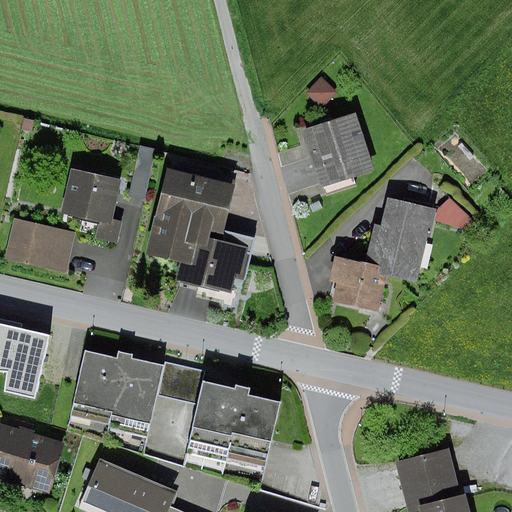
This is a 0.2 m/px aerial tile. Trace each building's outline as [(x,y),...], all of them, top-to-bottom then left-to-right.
[(336,93),(322,78),(306,93),(321,108),(336,93)] [(375,171),(356,113),(303,131),(321,189),(375,171)] [(35,121),(24,119),(21,130),(33,133),(35,121)] [(475,159),(461,143),(458,147),(471,162),(475,159)] [(157,151),(140,147),(128,197),(145,201),(157,151)] [(113,220),(122,181),(72,169),(62,214),(99,223),(95,239),(118,244),(123,222),(113,220)] [(200,237),(211,239),(225,242),(237,187),(167,172),(149,257),(180,263),(194,266),(200,237)] [(383,227),(375,225),(367,264),(380,266),(378,276),(387,277),(418,285),(429,238),(431,238),(435,222),(466,230),(473,223),(450,199),(437,210),(389,199),(383,227)] [(67,274),(76,233),(15,219),(6,260),(67,274)] [(243,280),(250,248),(225,242),(211,239),(200,237),(194,266),(180,263),(176,281),(232,294),(236,278),(243,280)] [(378,276),(380,266),(367,264),(336,258),(332,283),(339,285),(336,305),(340,306),(380,313),(387,277),(378,276)] [(6,332),(6,329),(0,327),(0,358),(12,362),(4,394),(26,400),(30,400),(33,400),(36,398),(38,396),(40,392),(43,380),(37,379),(48,335),(20,328),(16,328),(13,329),(10,331),(9,333),(6,332)] [(118,358),(87,351),(72,416),(109,425),(106,439),(145,448),(158,395),(181,400),(188,367),(166,362),(165,366),(134,359),(135,354),(120,351),(118,358)] [(272,462),(287,397),(256,390),(257,383),(242,379),(241,383),(210,376),(211,372),(188,367),(181,400),(204,405),(192,459),(231,468),(234,454),(272,462)] [(0,423),(0,479),(50,495),(66,444),(35,435),(36,432),(20,427),(19,430),(0,423)] [(461,496),(449,449),(396,463),(408,511),(470,511),(466,495),(461,496)] [(178,492),(101,459),(82,503),(104,511),(181,511),(171,508),(178,492)]
